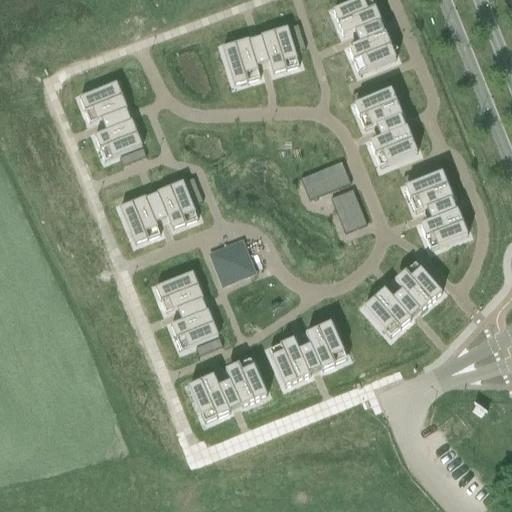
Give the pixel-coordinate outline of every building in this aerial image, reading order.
[(368,0),(362,3),(332,15),(343,41),(380,25),(374,11),(369,0),(368,0)] [(297,28),(289,30),(291,36),(299,34),(297,28)] [(287,31),(260,39),(270,70),(272,77),(284,74),(299,69),(287,31)] [(299,34),(291,36),(292,43),(301,40),(299,34)] [(385,37),(348,53),(353,66),(358,78),(365,75),(395,63),(385,37)] [(301,40),(292,43),(294,49),(303,46),(301,40)] [(248,43),(221,51),(231,82),(233,89),(246,86),(260,81),(248,43)] [(303,46),(294,49),(296,55),(305,52),(303,46)] [(386,83),(381,86),(384,94),(390,91),(386,83)] [(86,98),(79,101),(83,113),(89,127),(126,112),(116,86),(86,98)] [(381,86),(375,88),(378,96),(384,94),(381,86)] [(375,88),(369,90),(372,99),(378,96),(375,88)] [(369,90),(363,93),(366,101),(372,99),(369,90)] [(363,93),(357,95),(360,103),(366,101),(363,93)] [(391,94),(353,109),(359,123),(364,134),(371,131),(401,119),(391,94)] [(357,95),(351,98),(355,106),(360,103),(357,95)] [(101,136),(94,139),(99,151),(104,165),(141,150),(131,124),(101,136)] [(406,131),(369,147),(374,160),(379,172),(387,169),(416,157),(406,131)] [(142,152),(136,154),(140,163),(146,160),(142,152)] [(136,154),(130,157),(134,165),(140,163),(136,154)] [(130,157),(125,159),(128,167),(134,165),(130,157)] [(125,159),(119,161),(122,170),(128,167),(125,159)] [(341,165),(300,182),(308,204),(350,187),(341,165)] [(437,166),(431,169),(434,177),(441,174),(437,166)] [(431,169),(425,171),(429,179),(434,177),(431,169)] [(425,171),(419,173),(423,181),(429,179),(425,171)] [(419,173),(414,176),(417,184),(423,181),(419,173)] [(441,176),(404,191),(410,205),(414,217),(422,214),(452,202),(441,176)] [(414,176),(408,178),(411,186),(417,184),(414,176)] [(408,178),(402,180),(405,188),(411,186),(408,178)] [(193,181),(184,184),(187,190),(195,187),(193,181)] [(182,186),(157,196),(169,226),(172,233),(184,228),(197,223),(182,186)] [(195,187),(187,190),(189,196),(197,193),(195,187)] [(197,193),(189,196),(192,202),(200,199),(197,193)] [(352,193),(330,202),(344,237),(366,228),(352,193)] [(200,199),(192,202),(194,208),(202,205),(200,199)] [(145,201),(119,211),(131,241),(134,248),(146,244),(160,238),(145,201)] [(457,214),(419,229),(425,243),(430,255),(437,252),(467,240),(457,214)] [(241,246),(210,258),(222,289),(253,277),(241,246)] [(405,275),(394,285),(420,315),(441,297),(420,273),(415,267),(405,275)] [(162,288),(155,291),(160,303),(165,317),(202,302),(192,276),(162,288)] [(384,293),(363,312),(384,336),(389,342),(410,324),(384,293)] [(177,326),(170,329),(175,341),(180,355),(218,339),(207,314),(177,326)] [(330,327),(305,338),(321,375),(335,369),(346,363),(343,356),(330,327)] [(219,342),(213,344),(216,352),(222,350),(219,342)] [(279,349),(268,355),(271,362),(284,391),(309,380),(293,343),(279,349)] [(213,344),(207,346),(210,355),(216,352),(213,344)] [(207,346),(201,349),(204,357),(210,355),(207,346)] [(201,349),(195,351),(198,359),(204,357),(201,349)] [(238,368),(224,374),(241,411),(266,400),(253,370),(250,363),(238,368)] [(213,379),(188,391),(201,420),(204,427),(216,422),(229,416),(213,379)]
